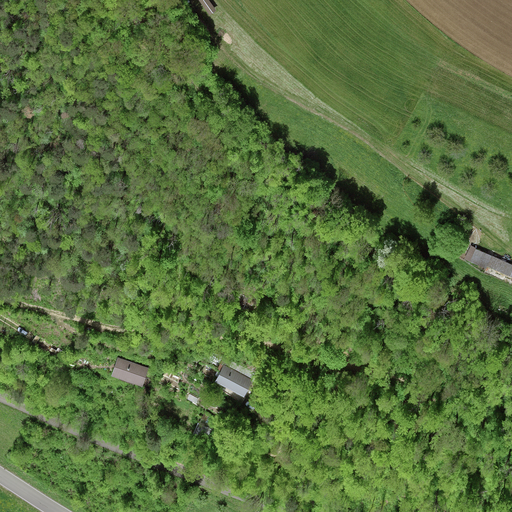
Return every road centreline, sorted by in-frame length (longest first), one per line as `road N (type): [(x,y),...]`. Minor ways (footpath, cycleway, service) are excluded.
road 1 (track): [(186,0),(231,61),(358,130),(511,252)]
road 2 (track): [(0,297),(98,325),(247,340),(323,360)]
road 3 (unclassified): [(284,511),(0,396)]
road 4 (track): [(323,360),(511,405)]
road 5 (track): [(328,511),(249,403)]
